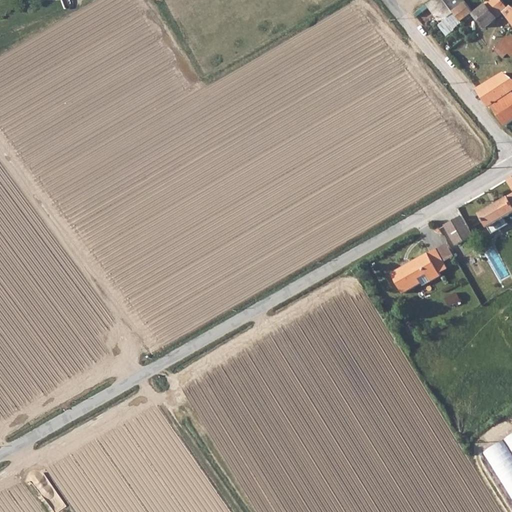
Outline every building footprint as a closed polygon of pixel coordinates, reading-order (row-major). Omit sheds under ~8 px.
[(466,19),(474,12),(463,0),(434,0),(429,4),(440,17),(451,18),(460,12),(466,19)] [(501,0),(493,0),(487,5),(498,19),(503,16),(511,26),(511,8),(511,10),(501,0)] [(487,29),(498,19),(487,5),(475,15),(487,29)] [(511,36),(496,49),(505,59),(511,54),(511,55),(511,36)] [(479,90),(484,99),(491,107),(511,94),(511,80),(506,75),(479,90)] [(511,97),(495,107),(501,119),(508,127),(511,123),(511,97)] [(511,215),(511,177),(508,180),(511,187),(511,196),(481,213),(490,229),(511,215)] [(464,219),(449,228),(452,234),(459,246),(475,237),(464,219)] [(395,277),(397,280),(401,286),(407,297),(425,286),(427,290),(446,280),(443,275),(441,272),(439,267),(446,263),(439,251),(395,277)] [(439,267),(441,272),(443,275),(451,271),(446,263),(439,267)] [(511,493),(511,511),(511,436),(486,452),(511,493)]
